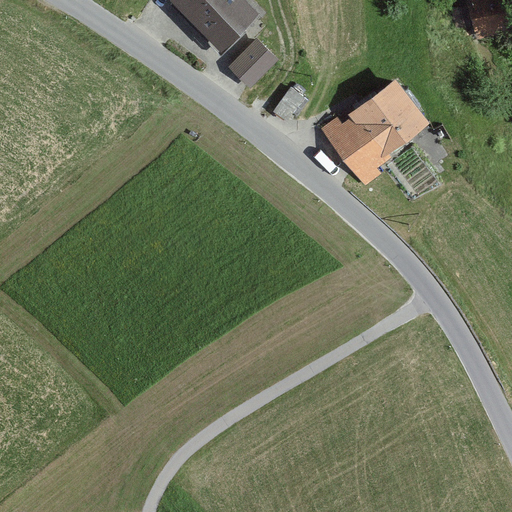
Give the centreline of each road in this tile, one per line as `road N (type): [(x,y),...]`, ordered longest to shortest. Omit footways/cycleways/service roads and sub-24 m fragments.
road 1 (tertiary): [(436,298),(313,177),(69,0)]
road 2 (residential): [(436,298),(190,447),(149,511)]
road 3 (tertiary): [(511,438),(436,298)]
